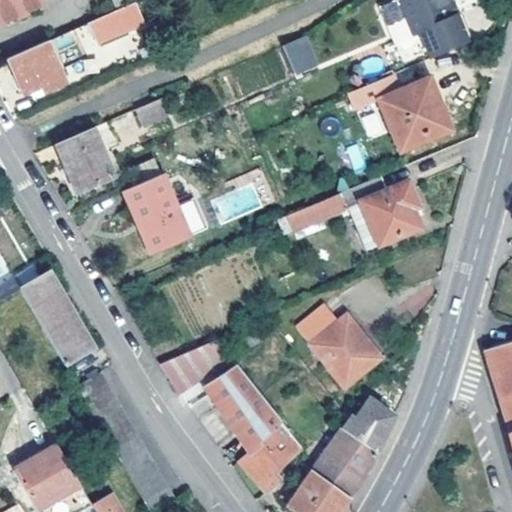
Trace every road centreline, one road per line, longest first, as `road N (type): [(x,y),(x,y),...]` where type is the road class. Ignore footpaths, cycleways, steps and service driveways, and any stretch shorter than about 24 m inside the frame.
road 1 (residential): [(6,153),(131,366),(236,511)]
road 2 (tertiary): [(445,363),(511,122)]
road 3 (tertiary): [(378,511),(445,363)]
road 4 (residential): [(511,489),(480,385),(445,363)]
